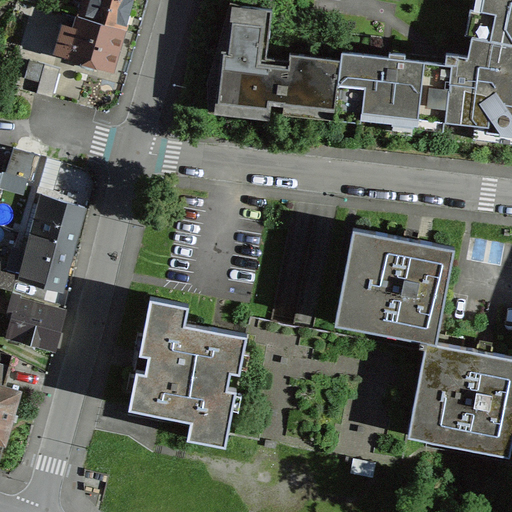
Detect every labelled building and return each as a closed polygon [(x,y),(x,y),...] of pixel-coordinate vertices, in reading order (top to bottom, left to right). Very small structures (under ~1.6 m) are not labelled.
[(81,0),(77,16),(124,30),(132,0),(81,0)] [(341,61),(335,109),(362,113),(362,119),(417,126),(418,119),(487,126),(486,131),(511,133),(511,0),(474,0),(472,10),(479,12),(474,37),(464,35),(460,55),(445,54),(444,64),(411,60),(411,55),(389,53),(388,58),(342,53),(341,61)] [(333,121),(341,61),(290,56),(290,65),(265,60),(273,11),(232,5),(227,55),(223,54),(215,114),(268,120),(272,106),(283,108),(282,114),(333,121)] [(124,30),(77,16),(74,26),(66,54),(65,57),(112,70),(124,30)] [(66,54),(74,26),(63,23),(55,51),(66,54)] [(45,64),(36,92),(52,97),(60,69),(45,64)] [(38,156),(12,149),(5,175),(30,183),(38,156)] [(32,231),(74,242),(84,207),(43,195),(32,231)] [(336,321),(420,338),(435,341),(455,248),(355,227),(336,321)] [(61,287),(74,242),(32,231),(20,276),(61,287)] [(11,271),(0,268),(0,286),(11,290),(14,280),(11,271)] [(54,346),(64,310),(19,297),(21,292),(13,290),(8,311),(13,312),(8,334),(54,346)] [(507,454),(511,427),(511,357),(435,341),(420,338),(419,345),(424,347),(423,349),(248,315),(245,333),(185,320),(188,302),(152,295),(128,404),(189,417),(186,434),(223,442),(225,432),(399,468),(406,436),(507,454)] [(0,384),(4,386),(9,367),(0,364),(0,384)] [(19,390),(4,386),(0,384),(0,439),(4,441),(19,390)]
